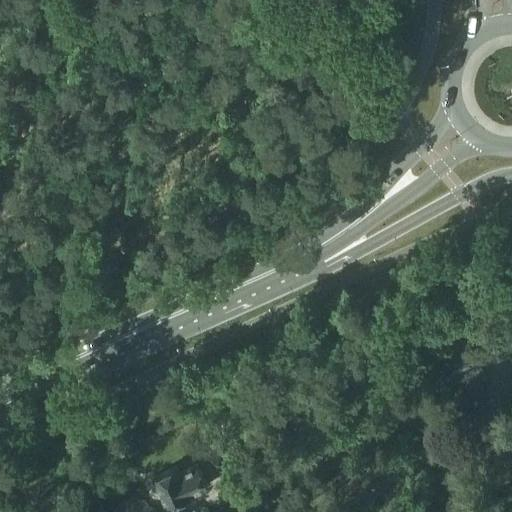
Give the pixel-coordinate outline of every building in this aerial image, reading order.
[(511,317),(493,326),(501,344),(511,339),(511,317)] [(451,368),(476,356),(468,338),(442,350),(451,368)] [(476,356),(451,368),(455,377),(462,374),(468,385),(486,377),(476,356)] [(473,386),(477,395),(487,391),(482,382),(473,386)] [(215,472),(226,467),(220,453),(209,458),(213,468),(215,472)] [(207,484),(196,462),(179,470),(176,464),(152,476),(166,505),(190,494),(189,492),(207,484)] [(134,498),(116,507),(118,511),(147,511),(148,511),(145,506),(134,498)]
